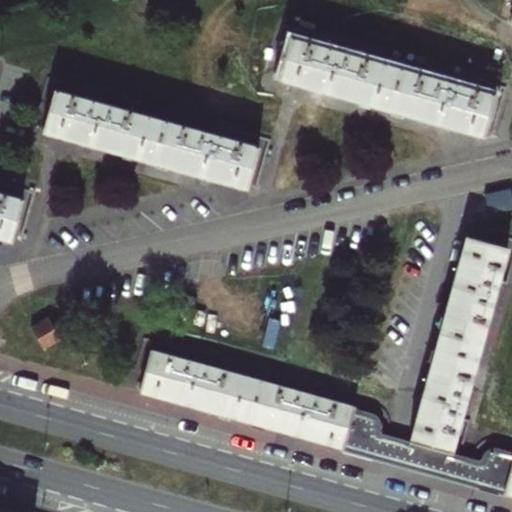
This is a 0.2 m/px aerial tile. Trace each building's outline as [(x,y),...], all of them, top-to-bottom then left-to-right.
[(484,136),(495,96),(286,41),(275,80),(290,84),(289,88),(468,135),(469,131),(484,136)] [(246,190),(256,150),(51,94),(40,134),(56,138),(55,142),(230,189),(231,186),(246,190)] [(0,239),(11,242),(21,203),(0,197),(0,239)] [(451,484),(463,439),(511,262),(511,250),(476,241),(472,255),(467,255),(441,347),(419,427),(407,472),(451,484)] [(64,355),(68,352),(50,333),(47,336),(49,337),(37,348),(51,364),(62,353),(64,355)] [(363,415),(363,412),(153,355),(143,396),(157,400),(156,403),(352,456),(351,459),(376,466),(384,436),(381,436),(383,428),(382,425),(381,422),(379,420),(363,415)] [(376,466),(407,472),(419,427),(363,412),(363,415),(379,420),(381,422),(382,425),(383,428),(381,436),(384,436),(376,466)] [(451,484),(479,492),(486,465),(490,466),(491,463),(493,459),(497,456),(501,455),(505,455),(511,456),(511,453),(463,439),(451,484)] [(511,456),(505,455),(501,455),(497,456),(493,459),(491,463),(490,466),(486,465),(479,492),(511,500),(511,456)]
